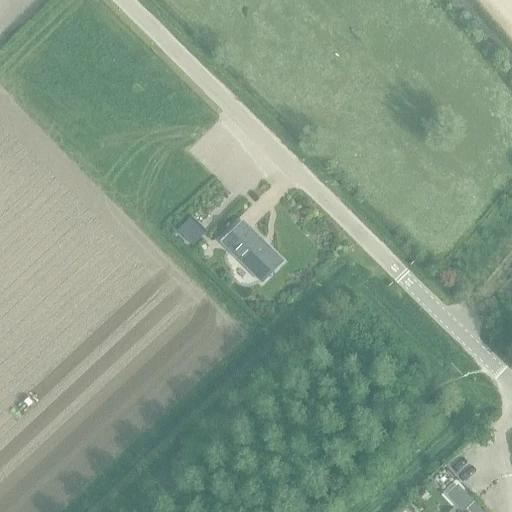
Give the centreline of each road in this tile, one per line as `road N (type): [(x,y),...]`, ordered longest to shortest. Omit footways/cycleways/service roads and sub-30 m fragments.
road 1 (unclassified): [(400,273),(122,0)]
road 2 (residential): [(511,384),(400,273)]
